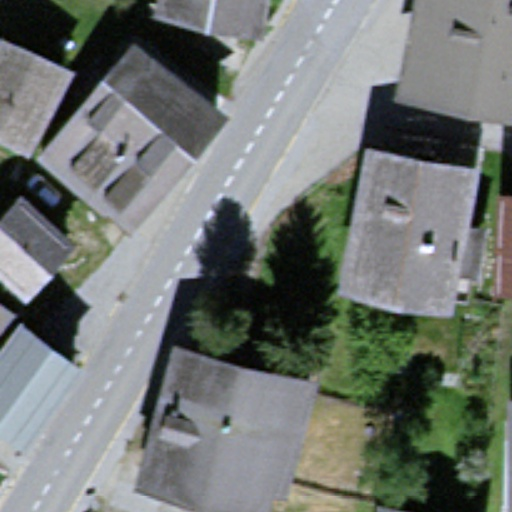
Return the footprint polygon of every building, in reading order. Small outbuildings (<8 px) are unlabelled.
[(271,0),(156,0),(152,18),(262,43),(271,0)] [(511,0),(416,0),(397,96),(511,119),(511,0)] [(66,77),(0,45),(0,143),(28,156),(66,77)] [(126,45),(29,159),(118,233),(214,120),(126,45)] [(480,171),(369,146),(336,293),(448,318),(480,171)] [(511,191),(497,191),(493,291),(511,291),(511,191)] [(67,254),(14,203),(0,217),(0,282),(20,302),(67,254)] [(0,326),(9,317),(0,309),(0,326)] [(82,371),(17,323),(0,344),(0,436),(21,452),(82,371)] [(324,383),(173,339),(130,487),(218,511),(267,511),(273,493),(290,502),(324,383)] [(511,511),(511,390),(504,390),(499,511),(511,511)] [(437,511),(373,501),(371,511),(437,511)]
